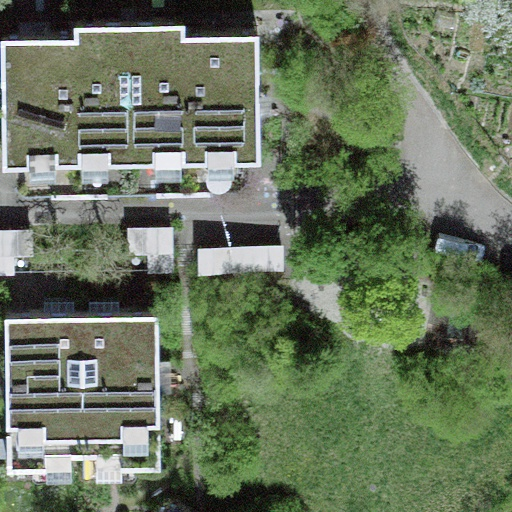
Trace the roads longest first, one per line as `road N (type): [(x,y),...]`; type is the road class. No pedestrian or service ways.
road 1 (residential): [(473,210),(43,208),(0,196)]
road 2 (residential): [(473,210),(428,153),(375,28)]
